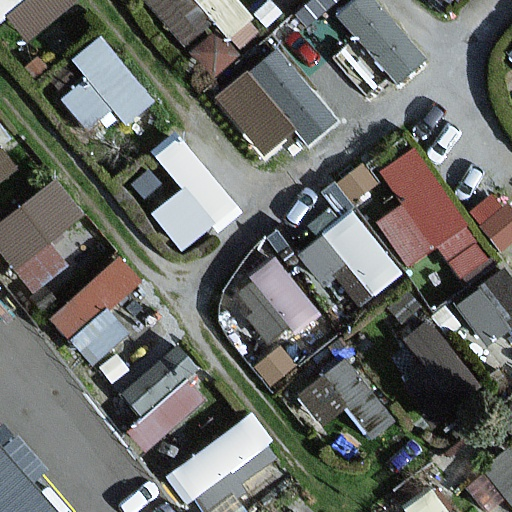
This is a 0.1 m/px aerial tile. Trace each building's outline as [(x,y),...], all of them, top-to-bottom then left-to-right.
[(0,0),(0,6),(28,39),(73,0),(0,0)] [(154,0),(217,66),(269,16),(253,0),(154,0)] [(332,50),(371,93),(428,41),(390,0),(344,0),(337,7),(357,28),(332,50)] [(73,48),(89,67),(65,87),(102,131),(157,86),(103,23),(73,48)] [(248,64),(312,134),(344,105),(280,35),(248,64)] [(0,168),(26,149),(0,114),(0,168)] [(416,258),(438,239),(469,273),(502,244),(408,137),(381,160),(409,191),(380,217),(416,258)] [(105,231),(52,171),(0,216),(0,239),(41,286),(105,231)] [(511,189),(506,180),(473,200),(500,243),(511,234),(511,189)] [(354,198),(306,238),(358,302),(407,262),(354,198)] [(118,300),(150,272),(126,245),(54,308),(96,355),(136,320),(118,300)] [(273,341),(321,299),(275,247),(227,290),(273,341)] [(511,265),(507,258),(459,293),(504,354),(511,348),(511,265)] [(408,329),(430,357),(406,375),(446,426),(495,389),(434,309),(408,329)] [(156,436),(218,386),(179,338),(117,388),(156,436)] [(301,388),(328,414),(345,396),(380,430),(403,405),(340,347),(301,388)] [(211,511),(213,511),(294,462),(258,405),(176,457),(211,511)] [(511,439),(487,458),(511,491),(511,439)] [(0,511),(55,511),(31,484),(0,448),(0,511)] [(460,511),(438,478),(407,498),(415,511),(460,511)]
